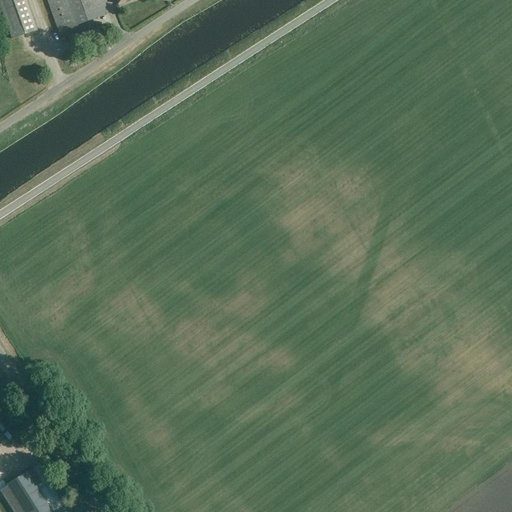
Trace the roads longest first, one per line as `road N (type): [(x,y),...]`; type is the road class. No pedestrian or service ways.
road 1 (unclassified): [(0,215),(336,0)]
road 2 (unclassified): [(0,126),(201,0)]
road 3 (unclassified): [(99,511),(0,356)]
